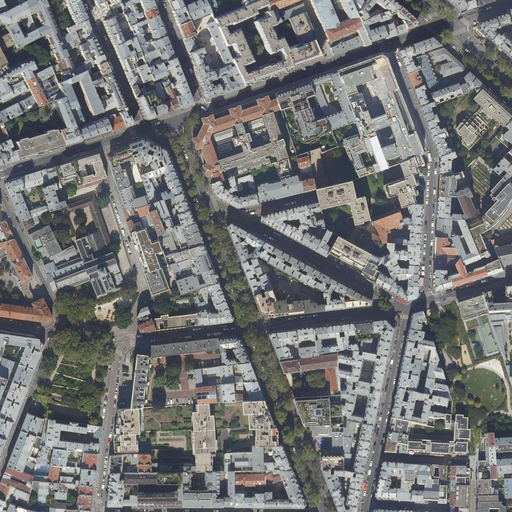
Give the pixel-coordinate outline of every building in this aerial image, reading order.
[(17,0),(19,4),(7,10),(8,11),(0,13),(0,25),(4,24),(9,33),(14,44),(17,48),(38,37),(35,29),(25,35),(26,37),(22,39),(14,23),(29,15),(29,14),(24,1),(23,0),(17,0)] [(47,5),(44,0),(27,0),(24,1),(29,14),(33,13),(32,11),(35,10),(42,26),(35,29),(38,37),(45,34),(50,44),(47,45),(49,50),(52,49),(53,53),(56,61),(57,64),(50,67),(53,75),(60,72),(63,80),(84,71),(84,70),(82,65),(81,63),(72,67),(66,51),(78,46),(85,62),(89,60),(90,59),(102,54),(101,52),(95,38),(94,36),(73,45),(68,33),(68,34),(62,37),(61,35),(59,35),(56,28),(55,29),(52,23),(53,22),(47,7),(46,7),(46,6),(47,5)] [(79,2),(78,0),(77,0),(66,5),(74,25),(87,20),(83,10),(79,2)] [(109,5),(108,6),(109,7),(108,7),(105,1),(95,5),(98,12),(102,21),(123,13),(120,4),(117,0),(111,0),(114,5),(110,6),(110,5),(109,5)] [(152,1),(151,0),(131,0),(120,4),(123,13),(126,18),(155,7),(152,1)] [(182,7),(179,0),(173,0),(168,2),(169,5),(171,10),(172,12),(182,7)] [(198,0),(182,7),(184,12),(186,17),(188,21),(194,35),(201,49),(203,54),(204,57),(206,62),(208,65),(212,61),(207,57),(210,55),(204,50),(207,47),(201,42),(203,40),(198,35),(200,32),(194,27),(196,25),(192,20),(210,13),(204,0),(198,0)] [(242,86),(265,79),(269,77),(291,70),(289,66),(284,54),(287,53),(285,49),(275,24),(274,23),(269,11),(264,13),(266,17),(254,22),(256,27),(255,27),(259,35),(259,34),(263,42),(262,42),(266,50),(268,54),(278,50),(281,55),(281,61),(278,62),(278,61),(274,59),(269,61),(267,65),(258,68),(257,68),(248,71),(249,73),(244,74),(241,67),(251,62),(249,58),(250,58),(246,50),(243,42),(239,34),(237,30),(226,34),(223,27),(230,24),(230,25),(254,14),(253,11),(267,4),(264,0),(258,0),(242,7),(243,10),(241,11),(239,8),(212,19),(214,24),(218,22),(219,26),(216,27),(242,86)] [(264,0),(267,4),(269,11),(274,23),(279,21),(288,18),(302,12),(306,10),(305,7),(303,3),(278,14),(279,18),(278,18),(274,10),(297,0),(264,0)] [(320,0),(312,4),(315,10),(319,21),(322,29),(326,28),(326,27),(336,23),(326,0),(320,0)] [(331,0),(336,11),(343,8),(347,19),(336,23),(326,27),(326,28),(322,29),(327,41),(356,29),(359,36),(344,42),(344,41),(339,43),(340,44),(330,48),(333,55),(349,49),(362,45),(363,46),(368,45),(368,43),(358,22),(356,16),(355,14),(348,0),(331,0)] [(348,0),(355,14),(357,11),(364,3),(360,0),(348,0)] [(367,0),(364,3),(357,11),(359,16),(358,17),(357,15),(356,16),(358,22),(376,15),(379,14),(382,13),(383,13),(380,10),(379,11),(377,10),(374,11),(374,12),(369,14),(367,15),(365,12),(373,3),(374,3),(375,3),(376,3),(383,9),(385,9),(387,10),(385,12),(387,16),(395,12),(399,7),(392,0),(367,0)] [(447,0),(450,2),(460,11),(464,9),(468,8),(464,0),(447,0)] [(464,0),(468,8),(469,10),(472,9),(478,7),(475,0),(464,0)] [(156,11),(155,7),(126,18),(127,21),(129,20),(130,22),(127,22),(129,26),(137,23),(135,18),(137,17),(138,18),(142,16),(144,15),(146,20),(158,15),(156,11)] [(181,13),(184,12),(182,7),(172,12),(174,19),(177,26),(188,21),(186,17),(183,18),(181,13)] [(399,7),(395,12),(397,18),(396,18),(398,22),(399,21),(398,19),(400,18),(401,20),(400,21),(404,30),(408,29),(413,27),(415,21),(407,13),(399,7)] [(302,12),(288,18),(292,27),(290,28),(292,31),(293,31),(299,44),(285,49),(287,53),(284,54),(289,66),(302,61),(316,57),(313,49),(311,42),(310,41),(314,39),(310,31),(305,19),(302,12)] [(385,37),(386,39),(386,38),(391,37),(396,35),(387,16),(385,12),(383,13),(382,13),(383,15),(380,16),(379,14),(376,15),(385,37)] [(395,12),(387,16),(396,35),(399,34),(405,32),(404,30),(400,21),(399,21),(398,22),(396,18),(397,18),(395,12)] [(129,26),(127,22),(127,21),(126,18),(123,13),(102,21),(109,38),(113,46),(134,37),(132,34),(131,30),(129,26)] [(497,16),(496,17),(500,27),(504,26),(504,27),(500,28),(500,29),(501,31),(502,30),(511,27),(511,26),(511,24),(508,13),(497,16)] [(129,26),(131,30),(133,29),(135,33),(132,34),(134,37),(134,38),(141,35),(151,32),(163,27),(160,20),(158,15),(146,20),(137,23),(129,26)] [(212,75),(214,80),(219,78),(222,84),(217,86),(220,94),(221,95),(223,94),(231,92),(238,89),(243,88),(242,86),(216,27),(214,24),(212,19),(211,15),(203,18),(224,67),(211,72),(212,75)] [(376,15),(358,22),(368,43),(376,40),(385,37),(376,15)] [(500,27),(496,17),(480,22),(478,28),(486,36),(492,41),(501,31),(500,29),(499,31),(498,31),(498,32),(496,30),(497,29),(500,27)] [(94,36),(91,29),(90,26),(87,20),(74,25),(66,28),(68,33),(73,45),(94,36)] [(188,21),(177,26),(179,31),(183,40),(190,37),(194,35),(188,21)] [(511,33),(511,26),(511,27),(511,31),(509,34),(506,32),(504,34),(504,33),(502,35),(500,34),(503,31),(502,30),(501,31),(492,41),(495,44),(499,47),(511,33)] [(163,27),(151,32),(153,39),(147,41),(144,42),(141,35),(134,38),(138,47),(166,36),(164,31),(163,27)] [(0,92),(39,72),(31,59),(9,70),(0,52),(0,51),(14,44),(9,33),(0,37),(0,92)] [(507,55),(511,49),(511,33),(499,47),(503,51),(507,55)] [(159,56),(162,63),(175,58),(171,49),(166,36),(138,47),(140,51),(145,64),(146,68),(151,66),(153,66),(150,59),(159,56)] [(119,60),(140,51),(138,47),(134,38),(134,37),(113,46),(115,51),(119,60)] [(190,37),(183,40),(185,45),(188,54),(196,51),(190,37)] [(441,45),(436,41),(433,38),(423,41),(412,45),(416,56),(419,63),(421,69),(428,84),(435,101),(436,105),(453,98),(452,97),(451,97),(450,95),(454,94),(455,98),(475,90),(486,86),(470,71),(467,74),(464,77),(466,81),(461,83),(462,84),(460,85),(459,83),(433,92),(433,88),(433,87),(439,84),(449,81),(447,77),(462,72),(466,68),(453,56),(444,48),(421,56),(420,54),(424,52),(424,51),(441,45)] [(414,56),(416,56),(412,45),(407,47),(401,49),(400,53),(404,64),(408,74),(421,69),(419,63),(417,63),(418,65),(416,66),(416,65),(414,65),(414,64),(415,63),(414,61),(415,61),(415,60),(414,58),(412,59),(412,58),(412,56),(413,56),(414,56)] [(201,49),(196,51),(188,54),(191,61),(193,67),(206,62),(204,57),(203,58),(204,59),(201,60),(200,59),(201,57),(200,56),(199,55),(203,54),(201,49)] [(140,51),(119,60),(122,67),(124,73),(145,64),(140,51)] [(104,61),(102,54),(90,59),(91,61),(90,61),(89,60),(85,62),(83,62),(84,65),(82,65),(84,70),(92,67),(91,64),(95,62),(96,65),(105,62),(104,61)] [(366,146),(368,151),(367,151),(370,158),(373,165),(375,172),(397,164),(400,163),(421,153),(423,153),(417,137),(409,117),(402,99),(395,82),(389,67),(386,58),(382,56),(368,61),(366,62),(348,68),(338,71),(342,81),(345,80),(347,83),(343,85),(357,121),(361,132),(365,143),(366,146)] [(175,58),(162,63),(161,63),(166,75),(171,73),(172,75),(174,81),(174,82),(170,84),(173,92),(175,91),(177,90),(186,86),(180,72),(175,58)] [(107,67),(105,62),(96,65),(98,69),(99,69),(99,71),(92,74),(91,75),(90,76),(89,73),(90,73),(90,72),(90,71),(95,68),(94,66),(92,67),(84,70),(84,71),(89,82),(110,74),(107,67)] [(208,65),(206,62),(193,67),(195,72),(199,81),(212,75),(211,72),(208,65)] [(161,63),(155,65),(156,69),(155,70),(154,69),(153,69),(151,66),(146,68),(151,79),(152,81),(166,75),(161,63)] [(135,85),(142,83),(151,79),(146,68),(145,64),(124,73),(127,80),(130,87),(135,85)] [(23,84),(25,83),(32,96),(17,104),(17,103),(0,111),(0,123),(2,123),(21,113),(53,100),(55,100),(62,97),(56,82),(55,79),(53,75),(50,67),(50,66),(39,72),(0,92),(0,103),(26,91),(23,84)] [(408,74),(411,81),(414,89),(428,84),(421,69),(408,74)] [(342,81),(338,71),(338,70),(322,76),(310,80),(311,81),(316,93),(325,116),(331,130),(357,121),(343,85),(342,81)] [(109,132),(103,116),(101,112),(97,101),(91,88),(89,82),(84,71),(63,80),(58,82),(56,82),(62,97),(80,141),(95,136),(101,134),(109,132)] [(114,84),(110,74),(89,82),(91,88),(97,86),(98,86),(98,87),(99,88),(100,87),(102,87),(103,87),(106,94),(109,93),(110,96),(117,110),(121,108),(125,116),(127,115),(124,107),(121,101),(114,84)] [(214,80),(212,75),(199,81),(202,89),(205,97),(209,98),(212,97),(220,94),(217,86),(215,81),(213,82),(214,84),(211,85),(212,86),(210,87),(209,82),(214,80)] [(180,108),(173,92),(170,84),(168,80),(163,82),(163,83),(165,88),(164,88),(165,91),(168,96),(169,96),(171,100),(164,102),(162,103),(166,113),(174,111),(180,109),(180,108)] [(277,98),(281,109),(281,110),(292,106),(298,124),(297,124),(303,141),(307,139),(307,141),(320,137),(319,134),(331,130),(325,116),(316,119),(311,106),(310,106),(307,98),(309,97),(308,96),(316,93),(311,81),(292,88),(291,88),(275,93),(277,98)] [(145,90),(142,83),(135,85),(139,95),(143,94),(153,117),(160,115),(163,114),(166,113),(162,103),(160,100),(155,88),(148,91),(146,92),(145,90)] [(154,85),(154,86),(155,88),(160,100),(166,98),(159,83),(154,85)] [(428,84),(414,89),(418,99),(421,107),(435,101),(428,84)] [(135,85),(130,87),(134,97),(135,98),(138,97),(139,95),(135,85)] [(186,86),(177,90),(179,95),(177,96),(175,91),(173,92),(180,108),(187,106),(189,105),(192,101),(189,93),(186,86)] [(469,150),(487,130),(484,128),(487,125),(486,125),(493,117),(499,123),(500,121),(506,126),(511,119),(511,110),(509,108),(488,88),(486,86),(475,90),(476,92),(478,94),(473,99),(476,101),(476,102),(483,108),(481,110),(480,109),(475,114),(474,114),(472,117),(469,114),(456,128),(459,131),(457,132),(464,138),(461,141),(464,144),(463,144),(469,150)] [(138,97),(135,98),(137,103),(143,118),(147,119),(153,117),(143,94),(139,95),(138,97)] [(110,96),(97,101),(101,112),(110,109),(112,113),(109,115),(108,114),(103,116),(109,132),(115,130),(124,127),(117,110),(110,96)] [(281,109),(277,98),(271,101),(269,100),(268,96),(248,103),(203,118),(202,118),(198,128),(193,139),(195,144),(208,177),(211,184),(225,179),(224,174),(228,173),(229,178),(234,176),(251,171),(271,164),(268,155),(275,153),(276,154),(279,162),(289,158),(285,146),(286,146),(286,144),(284,139),(283,138),(274,113),(274,111),(281,109)] [(80,141),(62,97),(55,100),(57,104),(55,105),(64,127),(57,129),(58,132),(59,133),(64,146),(71,143),(80,141)] [(436,106),(436,105),(435,101),(421,107),(424,114),(427,122),(439,117),(436,111),(433,111),(432,108),(433,107),(436,106)] [(128,115),(127,115),(125,116),(121,108),(117,110),(124,127),(127,126),(132,125),(130,119),(128,115)] [(439,117),(427,122),(429,128),(433,137),(447,131),(445,127),(441,128),(440,128),(438,125),(441,123),(439,117)] [(510,151),(511,148),(511,119),(506,126),(496,137),(510,151)] [(2,123),(0,123),(0,139),(2,143),(5,141),(8,139),(2,123)] [(64,146),(59,133),(56,134),(56,133),(55,130),(51,131),(51,130),(44,132),(45,133),(42,134),(30,138),(37,154),(40,153),(54,148),(64,146)] [(447,131),(433,137),(436,146),(440,157),(455,151),(447,131)] [(365,168),(360,153),(367,151),(368,151),(366,146),(365,143),(361,132),(343,138),(357,179),(375,172),(373,165),(365,168)] [(17,149),(13,151),(16,160),(34,155),(37,154),(30,138),(25,139),(25,138),(18,140),(18,141),(15,142),(17,149)] [(129,143),(131,147),(132,152),(137,150),(138,150),(139,152),(133,154),(136,163),(143,161),(143,159),(143,156),(144,157),(145,159),(143,163),(144,165),(145,166),(156,143),(145,138),(138,140),(129,143)] [(8,139),(5,141),(6,144),(3,145),(2,143),(0,143),(0,149),(0,150),(1,151),(4,150),(5,154),(2,155),(6,164),(10,162),(16,160),(13,151),(8,139)] [(168,149),(156,143),(145,166),(146,166),(148,165),(150,162),(153,161),(154,161),(151,162),(151,164),(153,170),(162,167),(160,163),(161,162),(162,163),(163,167),(173,163),(171,157),(168,149)] [(133,154),(132,152),(131,147),(130,147),(122,149),(115,152),(110,161),(111,165),(112,168),(121,165),(120,163),(131,160),(131,162),(129,163),(131,166),(137,164),(136,163),(133,154)] [(315,150),(308,152),(316,189),(319,201),(321,207),(325,206),(332,204),(343,201),(351,199),(356,222),(371,219),(370,219),(366,203),(364,203),(363,196),(356,198),(353,180),(330,186),(327,175),(326,175),(320,154),(322,153),(320,148),(315,150)] [(511,179),(511,148),(510,151),(494,170),(502,178),(508,183),(511,179)] [(455,151),(440,157),(440,163),(440,174),(451,174),(462,170),(459,161),(455,163),(458,168),(453,170),(451,170),(451,160),(453,158),(457,156),(455,151)] [(308,152),(297,155),(296,156),(301,174),(308,172),(310,178),(302,181),(305,192),(311,190),(316,189),(308,152)] [(103,165),(100,153),(88,157),(83,158),(76,161),(84,184),(99,179),(102,179),(107,177),(103,165)] [(421,153),(400,163),(405,177),(385,185),(389,197),(398,194),(403,207),(414,204),(417,204),(414,196),(417,194),(416,192),(414,186),(418,184),(414,174),(418,172),(416,166),(425,163),(421,153)] [(305,192),(302,181),(301,175),(298,176),(298,174),(293,175),(289,158),(279,162),(276,163),(280,179),(279,181),(272,183),(271,181),(254,185),(259,203),(274,199),(289,196),(305,192)] [(84,184),(76,161),(66,164),(55,167),(60,182),(63,191),(65,190),(84,184)] [(140,175),(142,179),(143,183),(147,195),(150,204),(154,203),(163,200),(171,197),(185,193),(178,176),(173,163),(163,167),(162,167),(153,170),(140,175)] [(137,164),(131,166),(131,167),(137,185),(143,183),(142,179),(140,175),(137,164)] [(121,165),(112,168),(114,174),(119,190),(131,187),(126,169),(123,170),(121,165)] [(52,185),(60,182),(55,167),(50,169),(46,169),(52,185)] [(46,169),(33,173),(21,177),(10,181),(6,181),(5,185),(7,189),(10,195),(18,213),(22,221),(31,218),(68,205),(64,193),(63,191),(60,182),(52,185),(46,169)] [(464,172),(462,170),(451,174),(440,174),(439,183),(438,196),(451,196),(457,197),(471,191),(464,172)] [(251,171),(234,176),(238,190),(238,191),(236,195),(231,204),(234,206),(238,208),(248,206),(259,203),(254,185),(251,171)] [(234,176),(229,178),(225,179),(211,184),(214,192),(216,196),(231,204),(236,195),(233,194),(233,191),(238,190),(234,176)] [(506,212),(508,209),(510,205),(511,200),(511,186),(508,183),(502,178),(491,190),(493,192),(490,195),(493,197),(492,198),(494,200),(495,199),(496,201),(481,217),(487,229),(488,231),(491,228),(495,225),(497,223),(500,219),(503,216),(506,212)] [(150,204),(147,195),(136,199),(132,186),(131,187),(119,190),(121,197),(123,204),(124,206),(123,206),(130,211),(150,204)] [(451,196),(438,196),(438,205),(437,218),(455,219),(463,219),(480,212),(471,191),(457,197),(464,213),(462,214),(461,213),(454,213),(453,213),(452,214),(450,214),(449,213),(450,212),(451,196)] [(185,193),(171,197),(172,202),(174,201),(176,204),(175,204),(175,205),(176,208),(177,208),(173,210),(172,213),(173,216),(191,209),(187,198),(185,193)] [(89,206),(98,232),(104,250),(111,247),(112,247),(94,196),(68,205),(68,206),(71,213),(89,206)] [(169,215),(163,200),(154,203),(161,221),(171,217),(170,215),(169,215)] [(314,202),(308,204),(313,226),(316,227),(317,226),(322,224),(322,228),(326,229),(323,218),(318,220),(317,220),(317,221),(316,215),(315,216),(314,212),(315,212),(316,213),(322,211),(321,207),(319,201),(314,202)] [(123,206),(127,221),(129,228),(131,232),(133,232),(141,229),(145,228),(154,224),(158,235),(166,233),(164,229),(162,222),(161,221),(154,203),(150,204),(130,211),(123,206)] [(298,206),(286,209),(288,219),(288,220),(290,220),(295,219),(295,220),(300,218),(301,224),(309,226),(313,226),(308,204),(298,206)] [(417,204),(414,204),(403,207),(399,209),(404,223),(404,224),(422,225),(422,215),(423,204),(417,204)] [(197,223),(193,214),(191,209),(173,216),(171,217),(161,221),(162,222),(164,221),(167,228),(164,229),(166,233),(174,230),(197,223)] [(283,220),(288,219),(286,209),(275,212),(263,215),(262,221),(270,226),(283,233),(288,223),(287,222),(286,223),(283,222),(283,220)] [(399,209),(370,219),(371,219),(381,238),(383,243),(388,243),(421,245),(421,235),(422,225),(404,224),(404,225),(405,229),(408,229),(410,229),(410,233),(409,237),(410,237),(410,240),(407,240),(406,238),(404,238),(404,235),(408,235),(408,233),(404,232),(403,233),(403,238),(397,238),(393,240),(389,228),(404,223),(399,209)] [(481,217),(480,212),(463,219),(480,257),(484,266),(486,271),(487,276),(494,274),(503,271),(501,265),(499,258),(492,261),(480,233),(481,232),(481,233),(487,229),(481,217)] [(34,226),(31,218),(22,221),(24,224),(26,229),(34,226)] [(455,219),(437,218),(437,227),(436,237),(451,237),(454,236),(455,219)] [(463,219),(455,219),(454,236),(451,237),(458,254),(460,258),(463,265),(464,264),(469,262),(470,262),(474,260),(480,257),(463,219)] [(18,246),(9,228),(6,221),(0,222),(0,258),(9,254),(18,271),(16,272),(19,279),(17,280),(0,277),(0,279),(18,282),(27,301),(29,301),(31,300),(36,308),(35,309),(0,304),(0,315),(17,318),(30,319),(42,321),(44,321),(49,322),(52,317),(43,298),(41,300),(40,298),(39,298),(37,297),(35,296),(33,295),(32,294),(31,292),(30,290),(29,288),(29,286),(29,284),(30,282),(30,280),(31,279),(30,278),(33,277),(27,265),(18,246)] [(241,236),(246,238),(249,231),(241,227),(232,222),(227,226),(231,235),(234,245),(243,241),(242,240),(241,240),(240,237),(241,236)] [(202,237),(197,223),(174,230),(175,233),(181,231),(184,240),(187,239),(188,243),(187,244),(186,245),(186,247),(181,248),(182,251),(205,244),(202,237)] [(307,230),(309,226),(301,224),(298,228),(294,226),(288,223),(283,233),(289,236),(300,242),(305,234),(302,233),(305,229),(307,230)] [(141,229),(133,232),(135,239),(136,242),(134,243),(141,262),(145,273),(162,268),(168,266),(158,235),(154,224),(145,228),(148,238),(145,240),(141,229)] [(345,239),(338,236),(330,250),(337,254),(357,265),(363,269),(372,254),(381,238),(359,226),(359,224),(356,224),(348,238),(346,237),(345,239)] [(43,261),(50,257),(62,251),(50,225),(32,233),(37,246),(43,261)] [(316,227),(313,226),(309,226),(307,230),(305,234),(300,242),(308,246),(316,251),(328,230),(326,229),(322,228),(316,227)] [(175,233),(174,230),(166,233),(158,235),(168,266),(170,265),(208,253),(207,250),(205,244),(182,251),(181,248),(178,241),(176,237),(175,233)] [(320,253),(327,257),(330,250),(338,236),(328,230),(316,251),(320,253)] [(104,250),(98,232),(95,233),(94,231),(88,234),(89,235),(86,236),(86,237),(76,241),(82,258),(70,262),(67,263),(65,264),(62,265),(56,268),(54,264),(53,262),(52,262),(44,265),(47,270),(48,275),(48,276),(49,276),(49,278),(49,279),(50,279),(51,282),(52,285),(52,286),(53,288),(53,290),(54,290),(55,294),(87,282),(87,284),(88,286),(92,284),(97,297),(119,288),(118,286),(114,287),(111,277),(113,276),(116,285),(123,283),(117,263),(113,252),(112,250),(111,247),(104,250)] [(249,231),(246,238),(244,241),(247,244),(248,243),(256,247),(254,251),(258,256),(259,256),(267,241),(256,235),(249,231)] [(511,242),(511,239),(511,234),(491,240),(499,258),(501,265),(508,264),(511,262),(511,244),(498,247),(498,245),(497,245),(496,245),(500,244),(500,245),(511,242)] [(451,237),(436,237),(436,244),(435,253),(458,254),(451,237)] [(244,241),(243,241),(234,245),(238,254),(242,263),(257,257),(258,256),(254,251),(249,253),(246,245),(247,244),(244,241)] [(270,243),(267,241),(259,256),(267,260),(266,262),(267,262),(268,262),(276,246),(270,243)] [(421,245),(388,243),(388,247),(384,247),(388,254),(390,260),(393,267),(398,265),(397,261),(397,259),(399,259),(400,260),(407,260),(408,259),(409,259),(409,265),(420,265),(420,254),(421,245)] [(50,257),(52,262),(53,262),(54,264),(58,263),(58,262),(60,261),(62,265),(65,264),(63,260),(65,259),(67,263),(70,262),(68,258),(76,254),(73,246),(62,251),(50,257)] [(276,246),(268,262),(276,266),(274,269),(276,270),(278,268),(283,271),(292,255),(283,250),(276,246)] [(193,267),(196,274),(201,272),(214,268),(211,261),(210,258),(208,253),(170,265),(173,272),(173,273),(193,267)] [(458,254),(435,253),(435,263),(434,270),(447,270),(450,271),(455,265),(460,258),(458,254)] [(374,283),(380,272),(377,270),(378,268),(378,266),(379,265),(381,263),(384,265),(386,262),(390,260),(388,254),(381,258),(375,255),(374,255),(372,254),(363,269),(360,274),(364,276),(364,277),(369,279),(374,283)] [(299,258),(292,255),(283,271),(298,279),(307,263),(299,258)] [(264,274),(257,257),(242,263),(246,274),(248,280),(264,274)] [(460,258),(455,265),(459,273),(450,275),(454,286),(459,285),(476,279),(487,276),(486,271),(484,266),(474,269),(474,270),(467,272),(464,264),(463,265),(460,258)] [(393,267),(390,260),(386,262),(384,265),(387,266),(391,275),(389,279),(388,278),(387,278),(386,278),(387,276),(387,277),(388,276),(380,272),(374,283),(380,286),(389,291),(397,276),(393,267)] [(314,267),(307,263),(298,279),(314,287),(323,271),(314,267)] [(419,276),(420,265),(409,265),(409,268),(401,268),(400,267),(398,265),(393,267),(397,276),(398,280),(401,279),(405,279),(407,278),(408,279),(408,284),(406,283),(403,283),(402,282),(400,283),(401,285),(406,285),(407,285),(419,286),(419,276)] [(162,268),(145,273),(148,281),(156,303),(166,299),(173,297),(162,268)] [(215,271),(214,268),(201,272),(204,279),(205,279),(205,282),(204,283),(201,284),(198,276),(194,277),(195,280),(190,281),(189,277),(176,281),(181,294),(181,295),(191,292),(220,282),(215,271)] [(447,270),(434,270),(434,272),(433,289),(436,292),(444,289),(454,286),(450,275),(448,276),(447,277),(447,278),(445,278),(444,279),(443,278),(445,277),(444,275),(447,274),(447,270)] [(327,274),(323,271),(314,287),(314,288),(315,289),(316,287),(324,292),(332,277),(327,274)] [(272,289),(266,273),(264,274),(248,280),(252,290),(254,296),(272,289)] [(399,282),(398,280),(397,276),(389,291),(394,293),(407,301),(401,286),(400,286),(399,286),(399,285),(397,283),(399,282)] [(340,281),(332,277),(324,292),(331,294),(333,289),(341,293),(340,296),(344,297),(346,294),(350,286),(340,281)] [(223,291),(220,282),(191,292),(193,298),(202,295),(207,306),(208,308),(210,307),(207,299),(210,298),(209,295),(210,295),(214,305),(215,305),(227,301),(223,291)] [(406,288),(406,285),(401,285),(401,286),(407,301),(412,300),(416,298),(418,295),(418,292),(419,286),(407,285),(408,289),(407,290),(406,290),(405,288),(406,288)] [(350,286),(346,294),(350,296),(349,297),(349,298),(348,298),(348,299),(344,299),(345,308),(354,307),(372,305),(373,299),(360,292),(350,286)] [(490,291),(482,294),(482,295),(488,313),(511,313),(511,312),(511,287),(511,288),(503,288),(500,288),(500,289),(498,290),(497,291),(497,292),(496,293),(496,294),(497,296),(500,305),(495,306),(490,291)] [(272,289),(254,296),(260,309),(260,311),(262,312),(263,313),(264,313),(265,314),(269,313),(269,317),(272,316),(286,315),(301,313),(326,310),(325,304),(317,305),(317,304),(309,300),(303,300),(303,298),(277,301),(272,289)] [(331,294),(324,292),(324,294),(325,304),(326,310),(334,309),(345,308),(344,299),(344,297),(340,296),(340,298),(331,299),(331,294)] [(199,325),(198,311),(197,310),(191,310),(190,297),(180,298),(179,295),(173,297),(166,299),(168,312),(154,314),(155,322),(158,330),(162,329),(182,327),(199,325)] [(488,313),(482,295),(476,297),(463,301),(459,302),(468,330),(479,327),(488,355),(501,351),(488,313)] [(154,321),(152,317),(151,311),(146,299),(145,300),(137,316),(138,316),(139,319),(140,322),(138,323),(139,325),(139,327),(154,321)] [(230,310),(227,301),(215,305),(216,308),(218,309),(218,310),(219,311),(219,312),(218,312),(212,313),(212,312),(211,311),(212,311),(212,307),(210,307),(208,308),(208,310),(209,324),(219,323),(232,321),(234,318),(230,310)] [(203,325),(209,324),(208,310),(203,310),(202,309),(199,310),(198,311),(199,325),(203,325)] [(427,325),(423,312),(416,314),(412,315),(410,324),(409,331),(430,336),(429,331),(422,330),(423,327),(421,326),(422,325),(423,325),(427,325)] [(511,312),(511,313),(488,313),(501,351),(502,354),(504,361),(506,360),(504,355),(505,355),(504,346),(505,346),(503,320),(506,320),(505,315),(507,315),(511,315),(511,334),(511,365),(506,366),(510,379),(511,378),(511,312)] [(379,319),(372,320),(373,332),(379,332),(379,333),(380,333),(379,339),(392,342),(393,335),(395,328),(386,318),(379,319)] [(363,321),(354,322),(356,338),(356,340),(358,340),(372,338),(374,338),(374,337),(373,332),(372,320),(363,321)] [(154,321),(139,327),(140,332),(147,331),(158,330),(155,322),(154,321)] [(348,323),(341,324),(344,349),(348,348),(353,349),(359,350),(358,340),(356,340),(356,343),(350,344),(349,335),(351,335),(351,339),(356,338),(354,322),(348,323)] [(337,350),(344,349),(341,324),(335,324),(327,325),(329,338),(336,337),(337,345),(330,346),(330,351),(337,350)] [(320,326),(314,327),(317,353),(330,351),(330,346),(322,347),(321,338),(329,338),(327,325),(320,326)] [(305,328),(296,329),(298,342),(313,340),(313,343),(310,343),(311,346),(314,345),(314,346),(312,346),(311,346),(311,347),(308,347),(307,347),(303,348),(303,347),(302,347),(302,348),(299,348),(298,348),(299,353),(300,355),(317,353),(314,327),(305,328)] [(298,342),(296,329),(284,330),(271,332),(270,335),(275,350),(279,358),(294,356),(289,346),(287,344),(288,344),(288,342),(290,344),(298,343),(298,342)] [(430,336),(409,331),(408,337),(407,343),(435,349),(433,343),(422,341),(423,337),(431,339),(430,336)] [(45,344),(34,336),(29,335),(14,333),(7,332),(5,343),(20,346),(26,346),(42,352),(43,349),(45,344)] [(228,337),(219,338),(221,348),(221,351),(226,351),(225,348),(233,347),(234,349),(244,345),(242,339),(236,336),(228,337)] [(221,348),(219,338),(214,338),(206,339),(187,342),(183,342),(165,344),(143,347),(141,347),(141,353),(138,353),(134,393),(132,408),(140,407),(144,407),(144,403),(147,403),(148,400),(145,400),(147,385),(149,386),(150,382),(147,382),(149,368),(151,368),(152,365),(154,365),(156,364),(158,361),(158,358),(161,358),(161,356),(180,354),(180,355),(183,355),(183,353),(185,353),(185,355),(187,355),(186,353),(202,351),(202,353),(205,352),(205,351),(213,350),(213,349),(216,349),(221,348)] [(369,353),(372,338),(358,340),(359,350),(369,353)] [(390,349),(392,342),(379,339),(377,350),(373,349),(373,353),(389,356),(390,349)] [(435,349),(407,343),(405,351),(403,359),(422,363),(425,350),(430,351),(431,352),(428,364),(440,366),(435,349)] [(226,351),(221,351),(224,366),(237,364),(238,364),(250,362),(248,355),(244,345),(234,349),(233,350),(226,351)] [(23,352),(19,364),(35,370),(38,361),(42,352),(26,346),(20,346),(18,350),(23,352)] [(369,353),(359,350),(353,349),(352,355),(337,352),(339,364),(344,365),(345,363),(353,364),(352,367),(362,369),(364,357),(374,360),(372,360),(371,365),(373,367),(374,367),(373,371),(385,373),(386,367),(389,356),(373,353),(369,353)] [(330,351),(317,353),(300,355),(294,356),(279,358),(279,360),(285,373),(325,368),(328,386),(299,388),(296,392),(297,397),(330,395),(341,395),(340,382),(340,376),(339,366),(339,364),(337,352),(337,350),(330,351)] [(34,373),(35,370),(19,364),(14,378),(9,376),(14,362),(2,358),(1,360),(0,367),(0,376),(8,380),(12,381),(28,387),(32,378),(34,373)] [(422,363),(403,359),(402,367),(400,374),(419,378),(421,371),(422,371),(422,370),(421,369),(422,365),(423,366),(428,367),(429,366),(426,380),(446,383),(440,366),(428,364),(422,363)] [(253,367),(250,362),(238,364),(239,366),(242,374),(246,382),(258,381),(253,367)] [(237,366),(237,364),(224,366),(193,370),(196,387),(203,386),(201,371),(207,370),(207,373),(221,371),(222,384),(234,383),(238,383),(244,382),(242,377),(233,376),(232,367),(236,366),(237,366)] [(360,379),(362,369),(352,367),(351,370),(344,369),(344,365),(339,364),(339,366),(340,376),(346,378),(346,379),(345,383),(347,384),(382,391),(383,383),(385,373),(373,371),(372,375),(371,374),(369,376),(368,379),(370,381),(360,379)] [(419,378),(400,374),(398,383),(397,390),(416,394),(418,387),(419,388),(419,386),(418,386),(419,380),(420,381),(425,382),(426,382),(423,396),(443,400),(445,392),(449,393),(446,383),(426,380),(419,378)] [(0,396),(1,397),(8,380),(0,376),(0,382),(1,383),(0,384),(0,396)] [(25,395),(28,387),(12,381),(6,399),(22,405),(25,396),(25,395)] [(260,386),(258,381),(246,382),(244,382),(238,383),(238,386),(243,386),(243,384),(244,383),(248,393),(248,395),(249,395),(249,396),(235,396),(234,383),(222,384),(220,385),(208,386),(203,386),(196,387),(198,404),(210,403),(225,402),(265,399),(260,386)] [(342,383),(340,382),(341,395),(341,396),(347,398),(346,401),(355,403),(357,393),(367,395),(365,396),(364,399),(366,401),(367,401),(366,405),(378,408),(380,400),(382,391),(347,384),(346,388),(345,389),(342,388),(342,383)] [(443,400),(423,396),(416,394),(397,390),(393,411),(391,419),(411,423),(433,428),(434,419),(445,419),(445,415),(448,400),(443,400)] [(341,396),(341,395),(330,395),(297,397),(294,398),(300,412),(305,425),(332,424),(340,424),(344,424),(343,419),(343,415),(342,403),(342,400),(341,396)] [(6,399),(1,397),(0,396),(0,404),(3,406),(0,414),(0,416),(15,422),(18,414),(22,405),(6,399)] [(49,402),(49,401),(34,398),(32,403),(48,407),(49,402)] [(268,407),(265,399),(225,402),(225,407),(244,406),(244,415),(250,414),(250,428),(256,428),(276,427),(268,407)] [(346,401),(342,400),(342,403),(343,415),(346,415),(348,417),(347,419),(356,421),(361,422),(375,425),(376,417),(378,408),(366,405),(365,409),(364,409),(362,411),(362,414),(363,415),(353,413),(353,411),(355,403),(346,401)] [(210,416),(210,403),(198,404),(199,412),(193,412),(194,431),(215,430),(214,415),(210,416)] [(141,433),(140,407),(132,408),(118,409),(119,418),(117,418),(118,421),(118,424),(117,424),(117,434),(137,433),(141,433)] [(46,420),(28,413),(25,420),(25,421),(21,430),(37,436),(43,421),(45,422),(46,420)] [(454,445),(408,442),(407,454),(409,454),(437,456),(444,456),(444,454),(449,455),(455,455),(459,455),(464,456),(466,456),(467,440),(469,440),(470,419),(463,418),(463,416),(455,415),(454,445)] [(11,432),(15,422),(0,416),(0,436),(8,440),(9,437),(11,432)] [(83,424),(46,419),(46,420),(45,422),(43,435),(42,438),(42,440),(42,441),(41,446),(50,447),(55,448),(69,450),(78,451),(98,454),(98,453),(99,443),(99,444),(91,443),(91,444),(60,440),(61,429),(87,433),(87,431),(94,432),(94,438),(100,438),(101,438),(102,427),(98,426),(83,424)] [(347,419),(343,419),(344,424),(344,427),(344,436),(353,437),(355,426),(361,428),(361,429),(361,430),(360,430),(360,431),(359,432),(358,434),(359,435),(360,435),(359,439),(371,441),(373,434),(375,425),(361,422),(356,421),(347,419)] [(411,423),(391,419),(390,423),(389,429),(388,433),(408,438),(411,423)] [(332,424),(305,425),(306,428),(308,432),(309,436),(319,461),(322,469),(331,469),(331,465),(334,465),(334,469),(344,469),(344,456),(344,452),(344,436),(344,427),(340,427),(340,424),(332,424)] [(276,434),(276,427),(256,428),(257,446),(264,446),(272,445),(279,445),(278,441),(278,438),(278,434),(276,434)] [(37,436),(21,430),(18,439),(12,455),(10,459),(8,465),(35,475),(37,463),(40,449),(33,447),(37,436)] [(216,454),(215,430),(194,431),(195,454),(216,454)] [(137,450),(137,433),(117,434),(117,440),(115,440),(115,451),(137,450)] [(408,438),(388,433),(386,443),(384,453),(385,453),(396,454),(407,454),(408,442),(408,438)] [(511,438),(504,439),(495,440),(494,434),(485,435),(486,462),(486,480),(497,480),(497,474),(507,474),(511,473),(511,438)] [(5,448),(8,440),(0,436),(0,456),(1,457),(5,448)] [(358,438),(353,437),(344,436),(344,452),(349,453),(352,443),(357,444),(356,447),(355,447),(355,450),(356,451),(357,451),(356,455),(368,457),(370,450),(371,441),(359,439),(358,438)] [(283,445),(279,445),(272,445),(272,455),(274,459),(275,458),(276,460),(275,461),(275,462),(274,462),(273,462),(273,460),(269,460),(269,463),(266,463),(264,463),(264,470),(265,470),(293,470),(285,451),(284,447),(283,445)] [(50,447),(41,446),(40,448),(40,449),(37,463),(46,464),(50,447)] [(264,463),(264,446),(257,446),(252,446),(253,452),(224,453),(224,471),(226,471),(228,471),(235,471),(264,470),(264,463)] [(67,463),(69,450),(55,448),(51,465),(60,466),(61,466),(77,467),(77,463),(69,462),(69,464),(67,463)] [(99,454),(98,454),(78,451),(78,453),(84,454),(82,468),(97,470),(98,462),(99,454)] [(183,485),(183,506),(187,506),(205,506),(213,507),(213,471),(224,471),(224,453),(216,454),(195,454),(195,458),(196,463),(196,464),(191,464),(191,463),(180,463),(180,464),(177,464),(177,463),(175,463),(175,464),(172,464),(172,463),(160,463),(160,464),(157,464),(157,472),(184,472),(183,483),(183,485)] [(125,473),(157,472),(157,464),(157,463),(151,464),(151,454),(129,455),(129,457),(129,461),(131,461),(131,464),(138,464),(138,466),(127,466),(128,470),(125,470),(125,473)] [(160,463),(172,463),(172,464),(175,464),(175,463),(177,463),(177,464),(180,464),(180,463),(191,463),(191,464),(196,464),(196,463),(195,458),(195,454),(171,455),(168,454),(160,454),(157,457),(157,463),(157,464),(160,464),(160,463)] [(111,473),(122,473),(124,455),(110,455),(109,463),(108,473),(111,473)] [(366,465),(368,457),(356,455),(353,471),(365,474),(366,465)] [(478,480),(486,480),(486,462),(479,462),(478,470),(478,480)] [(46,464),(37,463),(35,475),(34,480),(78,484),(80,484),(95,486),(96,478),(97,470),(82,468),(77,467),(61,466),(61,469),(62,469),(62,471),(81,473),(80,481),(73,480),(73,477),(60,476),(60,478),(58,478),(60,466),(51,465),(46,464)] [(380,471),(379,481),(386,482),(391,482),(391,477),(402,478),(401,489),(397,489),(396,501),(403,502),(411,502),(411,494),(409,493),(409,490),(412,490),(412,485),(404,483),(405,464),(382,463),(380,471)] [(404,483),(412,485),(425,486),(424,489),(424,492),(424,500),(436,501),(438,501),(438,504),(446,504),(447,467),(437,466),(417,465),(405,464),(404,483)] [(35,475),(8,465),(4,474),(1,483),(31,494),(34,480),(35,475)] [(462,469),(456,467),(455,487),(469,487),(469,477),(469,471),(466,471),(466,469),(462,469)] [(344,469),(334,469),(335,471),(333,472),(334,473),(332,473),(331,469),(322,469),(326,480),(331,491),(343,486),(344,486),(344,483),(344,482),(341,483),(338,475),(344,475),(344,469)] [(353,471),(348,470),(344,469),(344,475),(351,477),(350,480),(349,480),(349,484),(344,483),(344,486),(361,490),(363,482),(365,474),(353,471)] [(265,486),(265,470),(264,470),(235,471),(235,507),(249,507),(266,507),(265,493),(258,493),(258,491),(253,491),(253,497),(247,497),(247,491),(244,491),(244,486),(265,486)] [(265,470),(265,486),(265,493),(266,507),(277,507),(304,507),(306,504),(296,479),(293,470),(265,470)] [(224,492),(224,471),(213,471),(213,507),(217,507),(224,507),(224,497),(217,497),(217,494),(219,494),(219,487),(221,487),(222,492),(224,492)] [(235,507),(235,471),(228,471),(228,497),(224,497),(224,507),(231,507),(235,507)] [(183,483),(184,472),(157,472),(125,473),(123,473),(124,484),(125,484),(138,484),(183,483)] [(123,473),(122,473),(111,473),(110,479),(109,487),(107,506),(138,506),(138,496),(130,496),(130,500),(123,500),(125,489),(125,484),(124,484),(123,473)] [(78,486),(78,484),(34,480),(31,494),(28,506),(50,508),(51,507),(67,509),(77,510),(81,510),(92,511),(94,497),(94,493),(95,486),(80,484),(77,508),(75,507),(75,505),(72,505),(72,504),(55,502),(56,493),(58,491),(58,499),(67,499),(68,487),(75,488),(75,486),(78,486)] [(504,480),(497,480),(486,480),(478,480),(478,492),(478,503),(502,503),(505,503),(505,499),(504,480)] [(391,482),(386,482),(379,481),(377,490),(375,497),(378,500),(385,500),(396,501),(397,489),(393,489),(390,490),(389,489),(391,486),(391,482)] [(31,494),(1,483),(0,485),(0,498),(6,501),(11,503),(16,505),(19,506),(28,509),(28,506),(31,494)] [(138,493),(138,496),(138,506),(155,506),(183,506),(183,485),(179,485),(179,491),(176,491),(176,492),(138,493)] [(419,489),(424,489),(425,486),(412,485),(412,490),(411,494),(411,502),(417,502),(424,503),(424,500),(424,492),(418,491),(419,489)] [(343,486),(331,491),(334,501),(336,506),(343,503),(345,497),(345,496),(343,496),(343,494),(346,492),(343,486)] [(361,490),(344,486),(343,486),(346,492),(348,493),(347,497),(345,497),(343,503),(358,506),(360,498),(361,490)] [(468,511),(469,498),(469,487),(455,487),(454,511),(468,511)] [(6,501),(0,498),(0,511),(18,511),(19,511),(21,511),(27,511),(28,509),(19,506),(18,508),(15,507),(16,505),(11,503),(8,511),(3,510),(6,501)] [(356,511),(358,506),(343,503),(336,506),(338,511),(356,511)] [(505,507),(502,507),(502,503),(478,503),(477,511),(505,511),(505,508),(505,507)]
